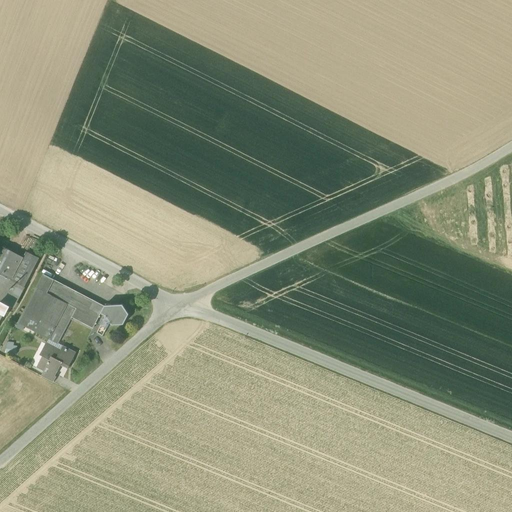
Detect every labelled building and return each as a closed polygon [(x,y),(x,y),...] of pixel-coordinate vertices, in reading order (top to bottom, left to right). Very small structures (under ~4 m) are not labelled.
[(0,301),(6,290),(23,258),(0,245),(0,301)] [(23,258),(6,290),(16,294),(9,307),(14,309),(25,288),(24,288),(39,258),(26,251),(23,258)] [(43,274),(36,288),(47,293),(54,280),(43,274)] [(64,285),(54,280),(47,293),(57,299),(64,285)] [(64,285),(57,299),(68,304),(76,309),(72,317),(93,328),(101,313),(104,306),(64,285)] [(18,323),(49,339),(68,304),(57,299),(47,293),(36,288),(18,323)] [(6,313),(9,307),(16,294),(6,290),(0,301),(0,313),(2,315),(3,314),(6,313)] [(76,309),(68,304),(49,339),(51,340),(58,344),(72,317),(76,309)] [(109,324),(112,325),(123,325),(128,314),(122,305),(104,306),(101,313),(106,316),(109,324)] [(97,333),(102,336),(109,324),(106,316),(97,333)] [(51,340),(48,346),(37,367),(44,371),(55,377),(55,376),(61,365),(62,363),(68,367),(76,353),(63,347),(58,344),(51,340)] [(14,342),(7,342),(5,353),(16,355),(17,346),(14,346),(14,342)] [(41,376),(53,383),(57,377),(55,376),(55,377),(44,371),(41,376)]
